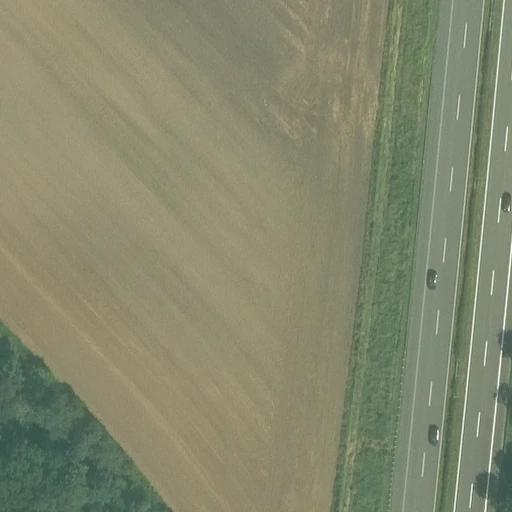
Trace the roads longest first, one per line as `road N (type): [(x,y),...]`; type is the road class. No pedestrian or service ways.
road 1 (motorway): [(461,0),(410,511)]
road 2 (motorway): [(479,511),(511,181)]
